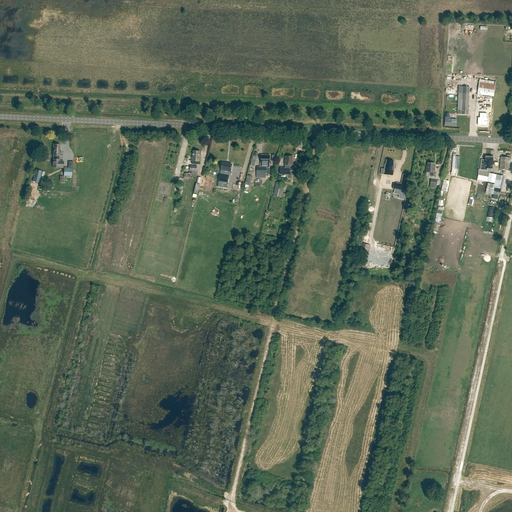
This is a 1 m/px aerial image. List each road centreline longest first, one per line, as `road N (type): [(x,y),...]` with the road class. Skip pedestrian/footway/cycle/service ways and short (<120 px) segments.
road 1 (unclassified): [(511,140),(0,115)]
road 2 (track): [(452,480),(501,256)]
